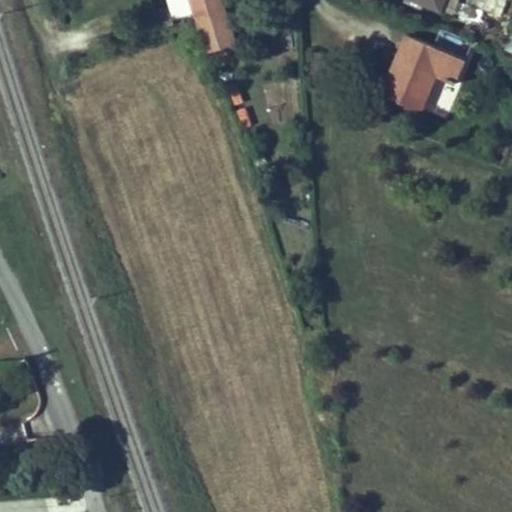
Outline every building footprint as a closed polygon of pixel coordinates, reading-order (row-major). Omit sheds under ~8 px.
[(168,0),(172,21),(189,18),(185,0),(168,0)] [(236,43),(222,0),(190,0),(198,23),(207,52),(236,43)] [(408,33),(398,56),(404,58),(414,36),(408,33)] [(467,59),(414,36),(404,58),(398,56),(383,92),(420,109),(435,73),(446,79),(445,80),(455,85),(467,59)] [(314,78),(329,80),(331,54),(315,53),(314,78)]
